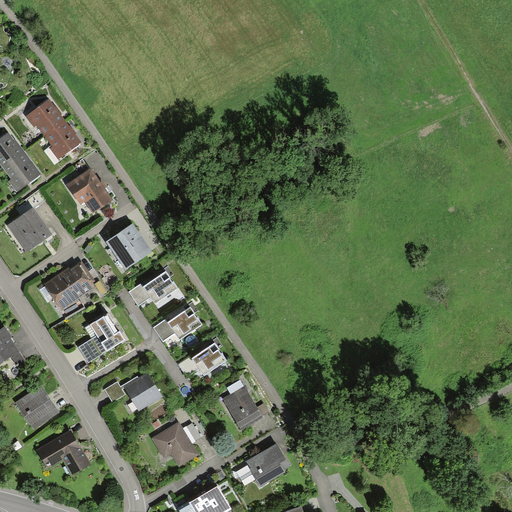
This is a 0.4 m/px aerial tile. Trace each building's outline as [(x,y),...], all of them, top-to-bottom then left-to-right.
[(0,83),(2,85),(2,86),(1,87),(0,87),(0,93),(8,93),(9,92),(10,92),(11,93),(12,96),(17,101),(26,97),(25,94),(26,91),(29,88),(37,77),(38,75),(38,73),(37,71),(35,70),(31,71),(28,68),(26,64),(25,61),(24,59),(20,57),(16,54),(16,49),(17,47),(17,46),(16,46),(15,42),(13,42),(8,45),(7,43),(8,40),(9,38),(8,36),(7,34),(5,34),(4,33),(2,31),(2,29),(1,26),(0,24),(0,83)] [(47,99),(25,116),(34,127),(36,125),(52,146),(49,148),(58,160),(80,142),(71,131),(53,107),(47,99)] [(10,130),(0,137),(0,161),(12,178),(10,180),(19,191),(42,174),(40,171),(12,133),(10,130)] [(93,166),(68,183),(82,203),(86,199),(95,212),(115,199),(93,166)] [(53,233),(34,207),(9,224),(28,251),(53,233)] [(135,222),(108,240),(127,268),(154,250),(135,222)] [(82,260),(70,267),(70,266),(46,283),(64,309),(89,292),(86,287),(96,280),(82,260)] [(142,283),(129,292),(139,306),(151,297),(156,304),(179,288),(167,270),(144,286),(142,283)] [(164,320),(152,328),(162,343),(173,336),(178,343),(203,327),(190,307),(166,322),(164,320)] [(109,312),(88,326),(94,337),(80,347),(90,362),(126,339),(109,312)] [(5,323),(0,326),(0,364),(14,354),(20,363),(27,358),(11,336),(14,334),(5,323)] [(188,355),(177,362),(186,376),(198,369),(204,378),(228,362),(215,342),(190,358),(188,355)] [(115,380),(103,388),(111,401),(124,393),(121,388),(123,387),(138,410),(162,396),(146,371),(137,377),(136,375),(118,385),(115,380)] [(60,410),(43,384),(19,401),(36,427),(60,410)] [(265,416),(246,386),(225,399),(244,429),(265,416)] [(181,422),(154,437),(166,457),(173,453),(181,465),(200,454),(181,422)] [(91,463),(72,429),(37,448),(48,467),(64,458),(73,473),(91,463)] [(279,442),(247,461),(262,486),(288,471),(286,469),(293,466),(279,442)] [(468,452),(466,452),(465,471),(468,471),(478,471),(479,452),(468,452)] [(177,509),(178,511),(226,511),(233,508),(217,482),(190,498),(192,500),(177,509)]
